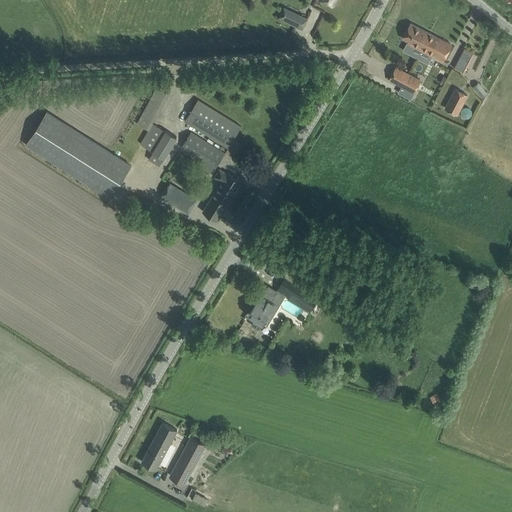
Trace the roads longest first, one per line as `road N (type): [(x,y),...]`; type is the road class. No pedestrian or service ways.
road 1 (tertiary): [(82,511),(384,0)]
road 2 (track): [(353,56),(0,71)]
